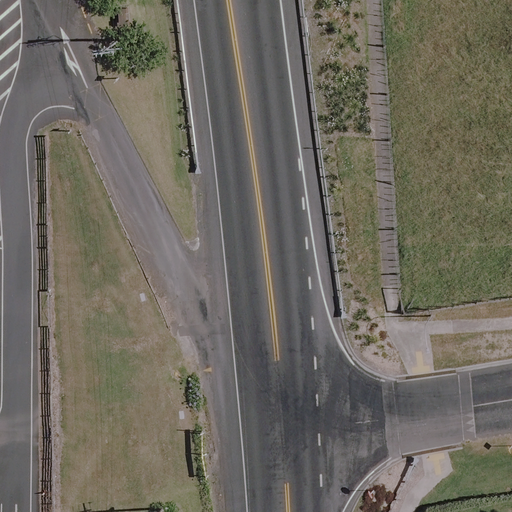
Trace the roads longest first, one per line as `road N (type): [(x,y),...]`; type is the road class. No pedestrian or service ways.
road 1 (trunk): [(222,0),(284,428)]
road 2 (unclassified): [(284,428),(511,399)]
